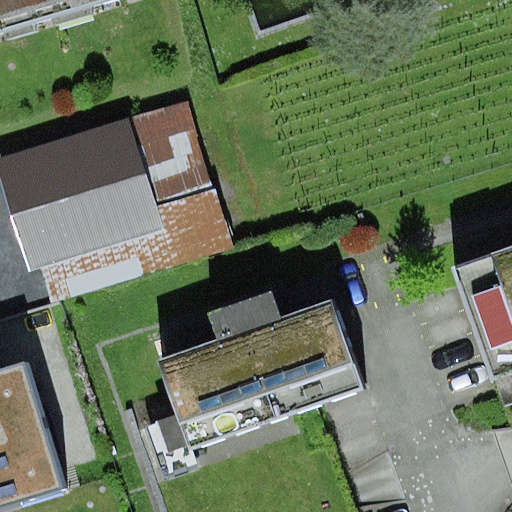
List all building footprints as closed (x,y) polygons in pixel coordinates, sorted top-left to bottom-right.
[(0,0),(0,36),(123,0),(0,0)] [(184,99),(0,155),(0,185),(26,270),(40,266),(51,304),(230,250),(184,99)] [(511,249),(457,269),(497,379),(511,373),(511,249)] [(220,344),(162,364),(190,447),(310,406),(361,388),(331,302),(282,319),(273,291),(209,313),(220,344)] [(23,365),(0,372),(0,505),(61,486),(23,365)]
